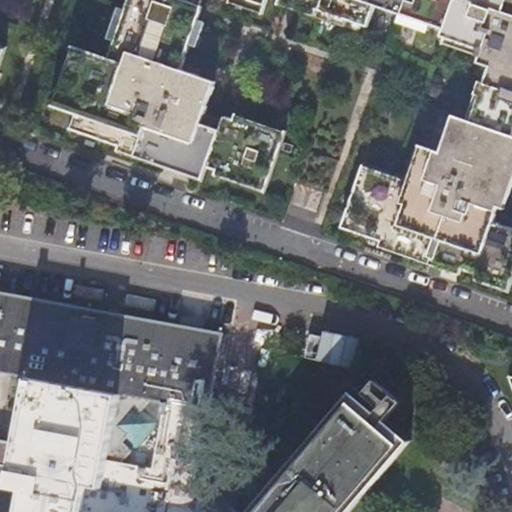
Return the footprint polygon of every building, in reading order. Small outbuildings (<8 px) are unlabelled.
[(455,0),(133,0),(113,61),(84,52),(62,112),(86,121),(81,135),(207,177),(210,170),(268,191),(285,139),(226,119),(225,122),(207,115),(218,86),(183,72),(205,8),(198,5),(199,0),(246,0),(269,8),(271,0),(285,0),(366,26),(374,6),(445,31),(455,0)] [(511,0),(455,0),(445,31),(442,38),(476,51),(475,54),(481,57),(479,63),(491,69),(485,85),(480,83),(476,95),(481,97),(472,123),(453,117),(439,154),(424,149),(408,193),(360,176),(342,229),(502,285),(511,255),(511,229),(494,223),(511,170),(511,0)] [(298,185),(326,194),(336,165),(309,155),(298,185)] [(336,165),(326,194),(329,195),(339,166),(336,165)] [(0,511),(350,511),(409,443),(352,393),(249,511),(233,511),(196,482),(222,336),(0,295),(0,511)] [(312,328),(308,358),(357,363),(360,333),(312,328)]
